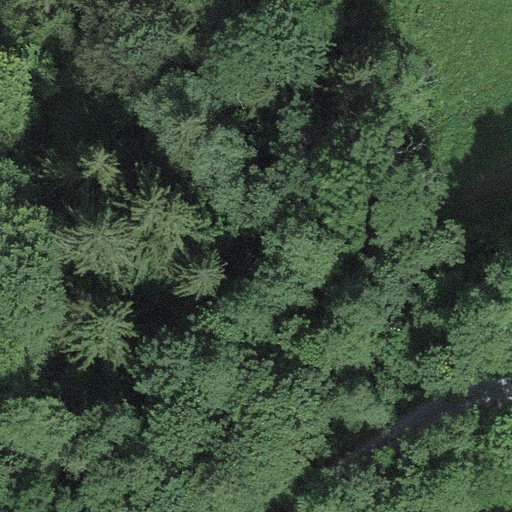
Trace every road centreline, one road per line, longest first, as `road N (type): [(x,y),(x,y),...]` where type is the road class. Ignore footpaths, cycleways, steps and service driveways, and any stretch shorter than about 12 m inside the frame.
road 1 (track): [(151,511),(308,323),(511,153)]
road 2 (track): [(279,511),(412,421),(493,386),(511,388)]
